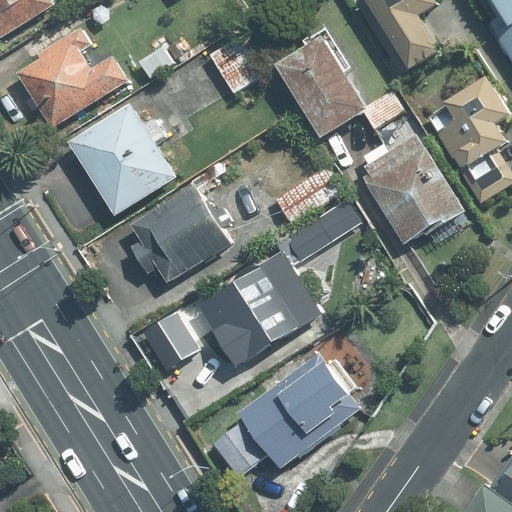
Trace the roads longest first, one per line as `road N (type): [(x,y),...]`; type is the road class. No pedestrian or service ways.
road 1 (primary): [(0,266),(152,511)]
road 2 (residential): [(385,511),(511,332)]
